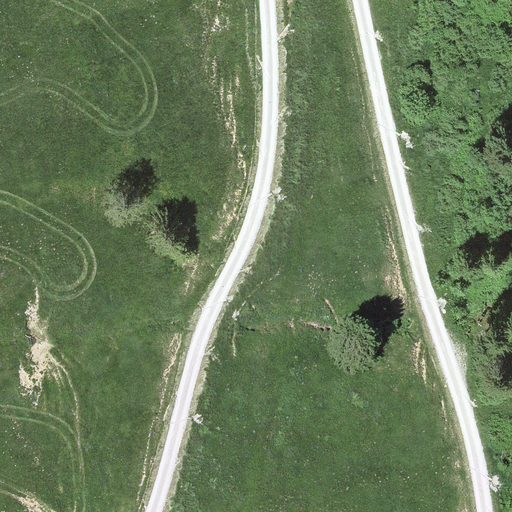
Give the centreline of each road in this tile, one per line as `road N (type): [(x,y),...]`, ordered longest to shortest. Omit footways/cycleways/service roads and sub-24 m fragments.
road 1 (track): [(266,0),(263,174),(253,217),(204,325),(154,511)]
road 2 (track): [(485,511),(359,0)]
